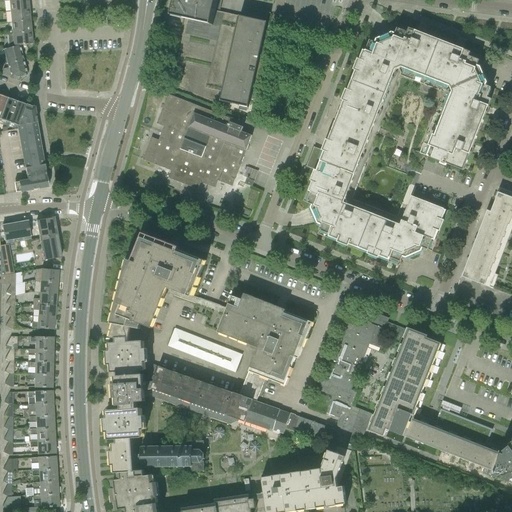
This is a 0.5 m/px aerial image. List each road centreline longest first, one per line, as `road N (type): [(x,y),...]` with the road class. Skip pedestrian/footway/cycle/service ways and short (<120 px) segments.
road 1 (tertiary): [(87,511),(78,339),(96,206)]
road 2 (residential): [(260,243),(356,0)]
road 3 (residential): [(436,313),(260,243)]
road 4 (residential): [(260,243),(184,217),(96,206)]
road 5 (residential): [(436,313),(490,171)]
